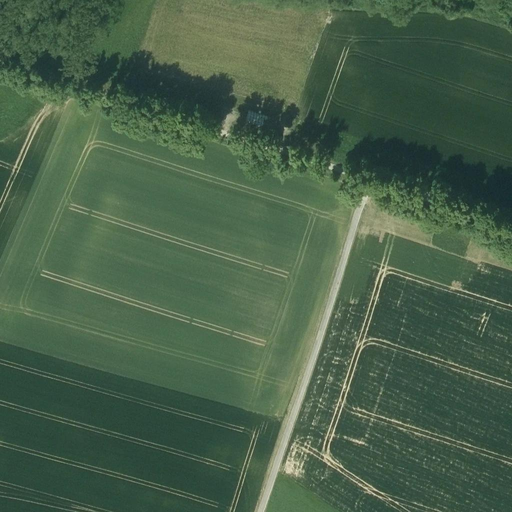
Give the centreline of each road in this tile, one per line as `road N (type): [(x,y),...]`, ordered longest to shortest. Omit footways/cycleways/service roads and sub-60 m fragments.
road 1 (unclassified): [(367,179),(0,65)]
road 2 (unclassified): [(265,511),(367,179)]
road 3 (unclassified): [(511,226),(367,179)]
